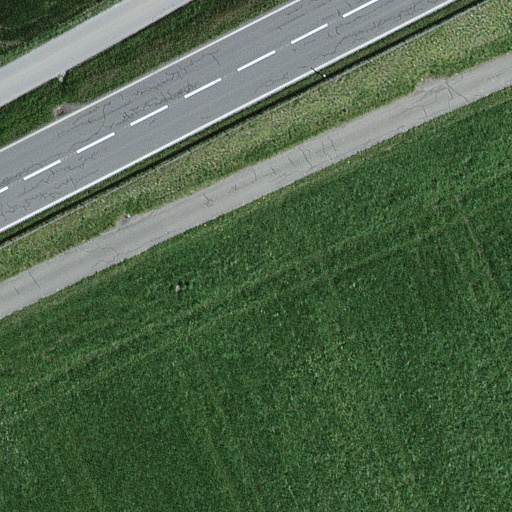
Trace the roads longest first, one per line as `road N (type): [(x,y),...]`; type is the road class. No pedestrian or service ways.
road 1 (unclassified): [(0,301),(511,73)]
road 2 (primary): [(376,0),(0,191)]
road 3 (unclassified): [(158,0),(0,88)]
